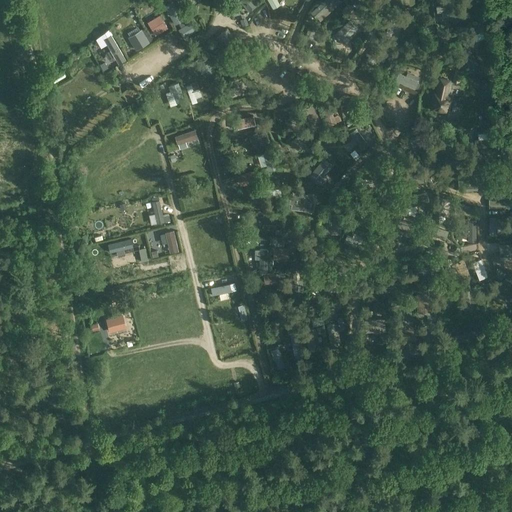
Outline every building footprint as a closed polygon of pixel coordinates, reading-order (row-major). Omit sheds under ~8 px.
[(240,0),(242,1),(250,11),(256,5),(252,0),(240,0)] [(268,0),(273,8),(280,4),(277,0),(268,0)] [(320,12),(325,7),(332,1),(336,6),(342,0),(341,0),(322,0),(315,7),(320,12)] [(181,28),(184,26),(181,20),(182,19),(171,1),(164,5),(175,24),(177,22),(181,28)] [(344,8),(348,13),(355,7),(350,3),(344,8)] [(443,12),(455,11),(458,10),(457,4),(439,6),(440,13),(443,12)] [(158,21),(162,28),(168,25),(158,8),(152,11),(158,21)] [(392,36),(398,19),(391,17),(386,34),(392,36)] [(191,21),(184,26),(181,28),(179,29),(184,38),(196,30),(191,21)] [(331,38),(338,45),(356,29),(349,21),(331,38)] [(465,39),(474,35),(483,31),(480,23),(461,31),(465,39)] [(309,27),(303,44),(303,46),(307,48),(309,47),(315,29),(309,27)] [(215,37),(227,53),(239,45),(227,29),(215,37)] [(149,42),(141,30),(129,37),(134,46),(137,50),(149,42)] [(107,58),(109,58),(113,56),(114,57),(118,64),(126,59),(110,33),(103,38),(110,50),(104,53),(107,58)] [(374,41),(363,61),(382,71),(387,61),(383,59),(389,49),(374,41)] [(478,66),(468,46),(461,49),(470,70),(478,66)] [(199,69),(206,64),(212,60),(207,52),(188,66),(193,74),(199,69)] [(458,83),(460,75),(461,70),(455,69),(453,81),(458,83)] [(418,89),(420,84),(418,82),(420,78),(408,73),(406,77),(399,73),(396,80),(415,89),(418,89)] [(60,74),(56,80),(60,83),(65,76),(60,74)] [(435,94),(432,109),(448,112),(451,97),(447,96),(450,81),(440,79),(437,94),(435,94)] [(171,84),(173,89),(177,102),(184,100),(178,82),(171,84)] [(236,82),(216,92),(220,99),(240,89),(236,82)] [(196,90),(194,84),(186,87),(191,104),(198,102),(194,91),(196,90)] [(259,90),(254,95),(259,99),(263,95),(259,90)] [(328,124),(335,122),(333,116),(329,103),(322,106),(328,124)] [(357,104),(351,108),(362,122),(362,123),(368,119),(357,104)] [(312,129),(321,126),(314,105),(305,108),(312,129)] [(289,111),(290,116),(293,129),(299,128),(295,110),(289,111)] [(238,124),(241,124),(252,121),(255,120),(254,114),(237,119),(238,124)] [(186,141),(197,137),(194,128),(175,135),(178,144),(186,141)] [(425,149),(430,147),(425,128),(419,130),(425,149)] [(367,145),(355,129),(349,133),(362,149),(367,145)] [(249,136),(251,142),(254,140),(267,136),(265,130),(249,136)] [(437,151),(445,150),(443,130),(435,131),(437,151)] [(284,145),(288,151),(305,140),(301,134),(284,145)] [(490,139),(478,140),(474,141),(475,148),(495,146),(494,139),(490,139)] [(360,156),(354,149),(349,152),(355,160),(360,156)] [(264,152),(270,171),(277,169),(271,150),(264,152)] [(488,173),(480,154),(473,157),(481,176),(488,173)] [(332,164),(324,158),(309,176),(317,182),(318,181),(322,184),(327,178),(323,175),(332,164)] [(416,176),(416,171),(421,171),(420,165),(402,165),(403,171),(408,171),(408,176),(416,176)] [(257,178),(255,171),(237,177),(239,184),(257,178)] [(473,189),(473,190),(477,190),(477,181),(459,181),(459,189),(459,190),(461,190),(469,190),(469,189),(473,189)] [(269,189),(270,196),(281,196),(281,188),(269,189)] [(291,209),(300,210),(302,194),(293,193),(292,197),(290,197),(289,204),(291,204),(291,209)] [(306,194),(304,211),(314,212),(316,196),(306,194)] [(406,208),(425,202),(422,194),(403,201),(406,208)] [(508,199),(496,199),(489,199),(489,207),(510,207),(510,199),(508,199)] [(154,214),(157,224),(164,222),(160,200),(152,202),(154,214)] [(471,207),(456,200),(454,205),(468,212),(471,207)] [(132,207),(131,201),(119,204),(121,210),(132,207)] [(435,201),(435,221),(444,221),(444,201),(435,201)] [(342,214),(334,213),(333,227),(328,227),(327,235),(340,235),(342,214)] [(280,224),(280,216),(260,216),(260,224),(280,224)] [(412,235),(415,224),(395,220),(393,227),(405,230),(404,234),(412,235)] [(424,224),(422,232),(446,239),(448,232),(424,224)] [(178,251),(174,230),(166,232),(168,242),(170,253),(178,251)] [(270,246),(283,247),(284,237),(271,236),(270,246)] [(366,243),(353,238),(348,236),(345,243),(364,250),(367,243),(366,243)] [(108,244),(110,252),(133,247),(131,239),(108,244)] [(491,244),(491,252),(511,252),(511,244),(491,244)] [(289,260),(289,254),(296,254),(297,246),(289,245),(289,249),(275,248),(274,259),(289,260)] [(142,261),(148,260),(145,248),(139,249),(142,261)] [(260,248),(260,259),(259,272),(267,272),(267,249),(260,248)] [(461,272),(476,265),(473,259),(459,266),(461,272)] [(429,265),(418,266),(419,281),(430,280),(429,265)] [(298,290),(297,279),(296,270),(289,271),(291,291),(298,290)] [(339,271),(337,279),(352,283),(354,275),(339,271)] [(282,273),(264,276),(265,284),(284,280),(282,273)] [(497,292),(509,300),(511,294),(511,281),(506,278),(497,292)] [(239,293),(235,279),(230,280),(234,294),(239,293)] [(378,286),(392,294),(396,287),(382,280),(378,286)] [(209,286),(211,294),(231,289),(229,281),(209,286)] [(447,306),(446,297),(451,296),(451,290),(441,291),(441,306),(447,306)] [(471,310),(469,290),(463,291),(464,310),(471,310)] [(425,312),(427,314),(431,313),(432,311),(429,292),(417,294),(420,313),(425,312)] [(277,308),(280,318),(276,319),(278,326),(282,325),(289,324),(284,306),(277,308)] [(405,327),(405,326),(407,306),(400,306),(399,326),(405,327)] [(317,324),(324,323),(322,309),(314,310),(317,324)] [(123,316),(107,320),(110,332),(126,328),(123,316)] [(327,325),(330,345),(337,344),(334,324),(327,325)] [(314,329),(306,330),(309,351),(317,350),(315,337),(317,337),(316,330),(314,330),(314,329)] [(290,333),(295,355),(303,353),(298,332),(290,333)] [(286,364),(278,347),(271,350),(279,368),(286,364)]
